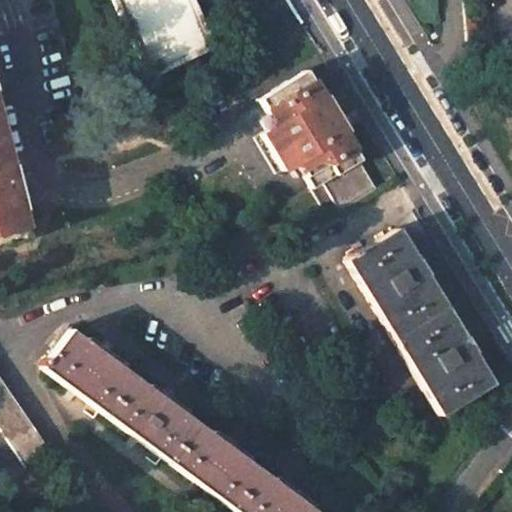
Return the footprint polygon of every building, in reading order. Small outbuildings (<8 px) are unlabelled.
[(111,0),(147,75),(210,46),(187,0),(111,0)] [(332,206),(350,204),(375,188),(311,82),(303,68),(256,98),(263,110),(270,123),(256,132),(280,170),(293,161),(311,189),(318,184),(332,206)] [(5,156),(0,137),(0,181),(9,179),(3,158),(5,157),(5,156)] [(0,249),(27,241),(21,211),(23,210),(15,181),(10,182),(9,180),(9,179),(0,181),(0,249)] [(382,326),(438,415),(489,384),(393,229),(342,261),(382,326)] [(311,511),(248,465),(66,330),(38,368),(195,483),(233,511),(311,511)] [(47,452),(0,384),(0,431),(25,468),(47,452)]
